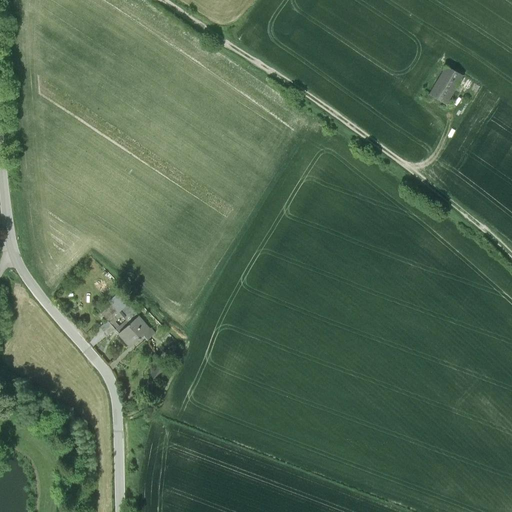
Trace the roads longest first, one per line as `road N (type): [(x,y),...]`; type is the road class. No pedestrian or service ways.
road 1 (track): [(511,251),(345,117),(166,0)]
road 2 (unclassified): [(120,511),(114,383),(24,272),(10,230),(0,139)]
